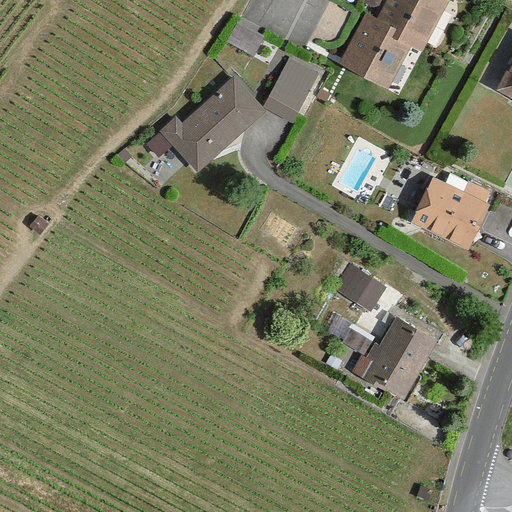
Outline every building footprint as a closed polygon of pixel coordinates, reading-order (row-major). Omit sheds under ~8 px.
[(368,0),(366,7),(380,13),(385,0),(368,0)] [(421,42),(443,1),(441,0),(392,0),(381,21),(421,42)] [(347,60),(386,80),(407,41),(368,21),(347,60)] [(295,120),(323,70),(294,54),(266,104),(295,120)] [(196,165),(263,107),(235,75),(168,133),(196,165)] [(418,218),(467,243),(492,195),(443,169),(418,218)] [(376,308),(390,281),(354,262),(339,290),(376,308)] [(433,338),(398,319),(368,376),(403,395),(433,338)] [(354,324),(345,338),(366,352),(376,337),(354,324)]
